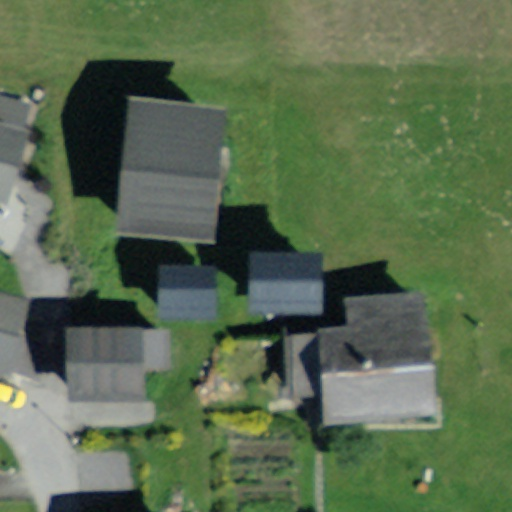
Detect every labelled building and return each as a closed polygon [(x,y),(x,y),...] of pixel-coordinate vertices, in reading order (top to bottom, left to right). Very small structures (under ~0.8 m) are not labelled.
[(221,125),(140,115),(127,220),(208,229),(221,125)] [(0,127),(0,195),(5,197),(27,137),(0,127)] [(319,258),(256,256),(255,304),(317,306),(319,258)] [(212,270),(163,270),(162,308),(211,309),(212,270)] [(0,298),(0,355),(18,360),(32,307),(0,298)] [(425,301),(350,307),(352,333),(327,335),(333,411),(433,403),(425,301)] [(142,362),(71,361),(70,393),(142,395),(142,362)]
